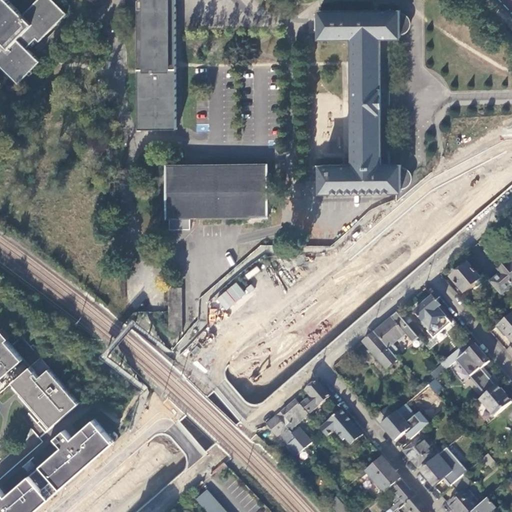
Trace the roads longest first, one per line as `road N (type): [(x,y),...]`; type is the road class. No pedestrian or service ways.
road 1 (tertiary): [(117,511),(511,170)]
road 2 (residential): [(511,145),(429,185),(223,359),(220,383),(255,416),(315,362)]
road 3 (residential): [(155,510),(201,469),(200,459),(161,426),(57,511)]
road 4 (residential): [(315,362),(442,511)]
road 5 (residential): [(315,362),(424,270)]
road 6 (residential): [(424,270),(511,372)]
